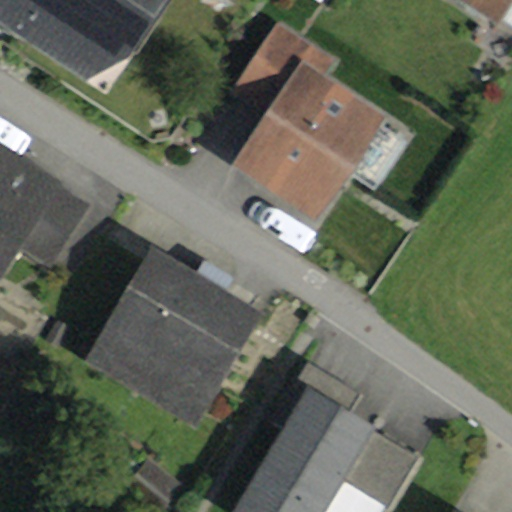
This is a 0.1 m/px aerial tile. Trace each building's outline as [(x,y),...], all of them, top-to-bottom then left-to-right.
[(0,0),(0,24),(88,83),(134,59),(172,0),(0,0)] [(511,0),(459,0),(499,26),(511,4),(511,0)] [(268,118),(234,171),(319,226),(390,117),(327,77),(336,63),(277,25),(232,95),(268,118)] [(66,184),(0,142),(0,281),(1,282),(22,249),(52,268),(90,206),(63,189),(66,184)] [(153,251),(84,367),(197,433),(266,317),(153,251)] [(287,429),(236,511),(330,511),(346,486),(389,511),(392,511),(426,458),(353,413),(363,397),(311,365),(276,423),(287,429)] [(166,511),(186,488),(152,461),(127,491),(153,511),(166,511)]
